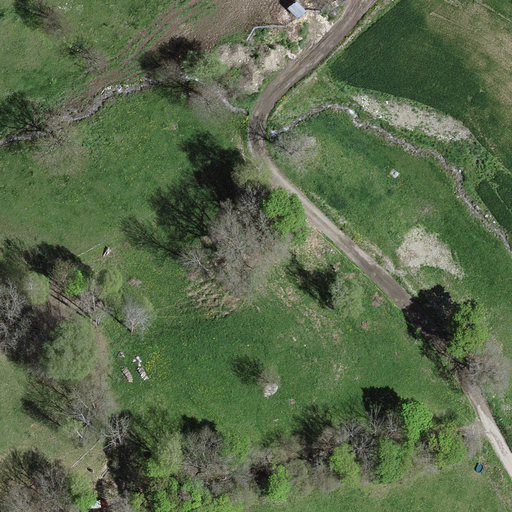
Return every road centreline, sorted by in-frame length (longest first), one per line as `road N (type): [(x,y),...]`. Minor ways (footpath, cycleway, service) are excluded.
road 1 (track): [(511,465),(434,334),(270,174),(256,143),(271,97),(368,0)]
road 2 (track): [(203,511),(366,474),(508,459)]
